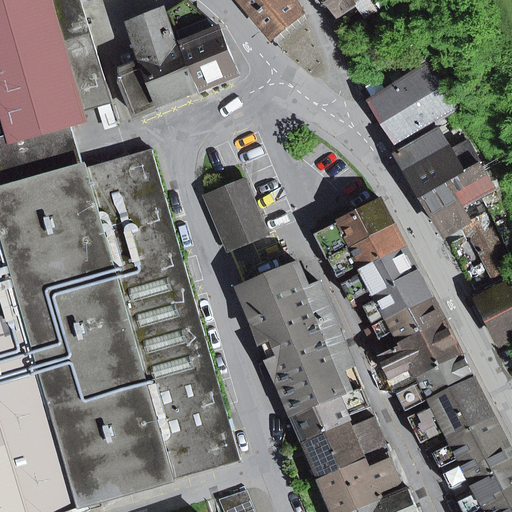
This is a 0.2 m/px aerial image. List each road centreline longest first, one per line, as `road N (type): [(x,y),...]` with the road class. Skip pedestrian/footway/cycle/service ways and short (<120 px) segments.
road 1 (residential): [(204,114),(191,134),(186,186),(293,511)]
road 2 (tertiary): [(332,116),(399,193),(511,402)]
road 3 (residential): [(204,114),(0,172)]
road 4 (residential): [(332,116),(334,58),(310,0)]
